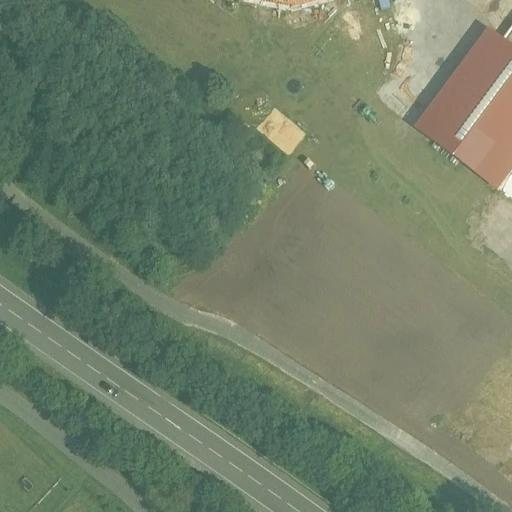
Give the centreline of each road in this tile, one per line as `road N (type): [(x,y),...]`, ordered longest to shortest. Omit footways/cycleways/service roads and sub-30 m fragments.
road 1 (secondary): [(0,305),(294,511)]
road 2 (residential): [(144,511),(0,390)]
road 3 (unknown): [(227,121),(264,78),(270,0)]
